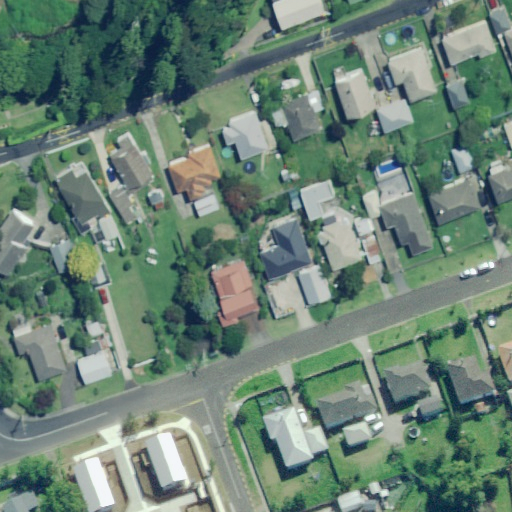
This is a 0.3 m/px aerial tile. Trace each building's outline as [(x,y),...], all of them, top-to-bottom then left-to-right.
[(326,10),(322,0),(274,0),(283,24),(326,10)] [(511,24),(505,8),(490,14),(497,33),(506,29),(511,46),(511,24)] [(497,49),(487,19),(444,35),(453,60),(479,51),(481,54),(497,49)] [(438,88),(423,44),(389,56),(397,79),(404,76),(411,97),(438,88)] [(377,103),(365,69),(336,79),(348,113),(377,103)] [(471,100),(463,78),(448,84),(455,105),(471,100)] [(325,106),(319,88),(271,104),(277,124),(290,119),(296,136),(321,127),(315,109),(325,106)] [(415,120),(408,97),(378,107),(385,129),(415,120)] [(270,146),(257,110),(231,120),(232,123),(224,126),(229,140),(236,137),(243,155),(270,146)] [(157,178),(131,134),(121,140),(123,145),(112,152),(135,191),(157,178)] [(221,174),(212,143),(188,151),(189,156),(171,162),(179,187),(189,184),(192,195),(214,188),(211,177),(221,174)] [(476,166),(471,143),(454,146),(459,170),(476,166)] [(511,162),(503,166),(501,161),(488,166),(500,198),(511,193),(511,162)] [(78,174),(75,168),(58,176),(82,222),(110,208),(90,168),(78,174)] [(299,175),(297,168),(281,172),(283,179),(299,175)] [(482,205),(471,175),(430,191),(441,220),(482,205)] [(335,194),(330,179),(300,190),(310,216),(324,211),(319,199),(335,194)] [(129,194),(128,185),(111,191),(129,220),(141,213),(129,194)] [(382,202),(390,222),(396,220),(405,241),(411,239),(415,252),(435,244),(413,189),(382,202)] [(166,204),(159,190),(150,195),(157,209),(166,204)] [(371,216),(371,217),(385,211),(377,191),(363,196),(371,216)] [(220,206),(215,192),(195,200),(201,214),(220,206)] [(36,223),(13,207),(0,226),(0,266),(9,272),(32,238),(28,236),(36,223)] [(289,220),(287,208),(272,211),(274,223),(289,220)] [(120,233),(112,215),(100,220),(108,238),(120,233)] [(359,247),(347,216),(321,227),(330,248),(326,250),(333,268),(351,261),(347,252),(359,247)] [(371,216),(354,220),(358,234),(374,229),(371,216)] [(313,260),(298,221),(276,230),(282,242),(262,250),(273,276),(313,260)] [(79,265),(71,238),(52,244),(60,271),(79,265)] [(258,302),(244,258),(212,269),(223,304),(217,306),(222,321),(239,316),(237,309),(258,302)] [(331,294),(320,264),(299,271),(310,302),(331,294)] [(104,330),(99,320),(87,325),(92,335),(104,330)] [(68,368),(52,322),(32,329),(30,324),(13,329),(21,352),(31,348),(40,377),(68,368)] [(511,346),(497,351),(509,386),(511,384),(511,346)] [(113,374),(106,352),(79,361),(86,382),(113,374)] [(481,377),(475,360),(447,370),(461,407),(495,394),(487,374),(481,377)] [(431,391),(422,365),(400,373),(399,370),(383,376),(393,405),(431,391)] [(365,400),(360,385),(342,391),(344,395),(316,406),(325,430),(377,412),(371,397),(365,400)] [(441,412),(436,397),(418,404),(423,418),(441,412)] [(302,434),(294,411),(263,422),(270,443),(276,441),(286,472),(313,463),(310,456),(327,451),(319,428),(302,434)] [(371,441),(365,424),(343,432),(349,449),(371,441)] [(190,511),(192,511),(177,470),(143,483),(151,503),(159,500),(163,511),(190,511)] [(31,511),(40,508),(31,488),(7,498),(11,506),(1,510),(1,511),(31,511)] [(108,495),(83,503),(85,511),(131,511),(124,489),(108,495)] [(341,511),(362,506),(360,496),(337,503),(340,511),(341,511)]
